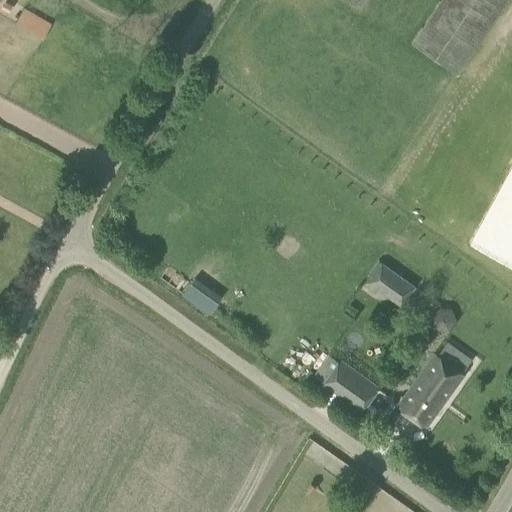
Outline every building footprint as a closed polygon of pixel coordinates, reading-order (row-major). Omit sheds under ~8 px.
[(441,0),(412,44),(455,74),(505,0),(441,0)] [(23,8),(15,22),(43,39),(52,25),(23,8)] [(376,292),(381,285),(399,298),(409,283),(379,261),(363,283),(376,292)] [(183,294),(209,317),(222,301),(196,279),(183,294)] [(438,354),(435,352),(398,405),(426,425),(464,373),(463,372),(472,360),(447,342),(438,354)] [(340,397),(360,412),(378,387),(341,360),(340,362),(329,354),(314,375),(325,382),(323,385),(331,391),(333,388),(341,394),(340,397)]
